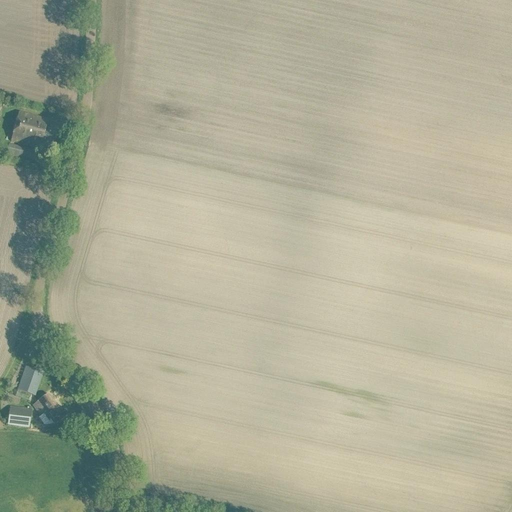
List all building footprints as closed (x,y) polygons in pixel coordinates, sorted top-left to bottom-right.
[(51,151),(56,134),(45,131),(47,122),(19,114),(11,143),(41,152),(42,149),(51,151)] [(36,163),(38,153),(9,145),(6,157),(17,160),(18,158),(36,163)] [(43,374),(25,368),(17,390),(35,397),(43,374)] [(55,425),(68,416),(63,408),(60,410),(50,396),(33,407),(41,418),(44,416),(50,423),(52,421),(55,425)] [(32,411),(9,408),(7,426),(29,429),(32,411)]
